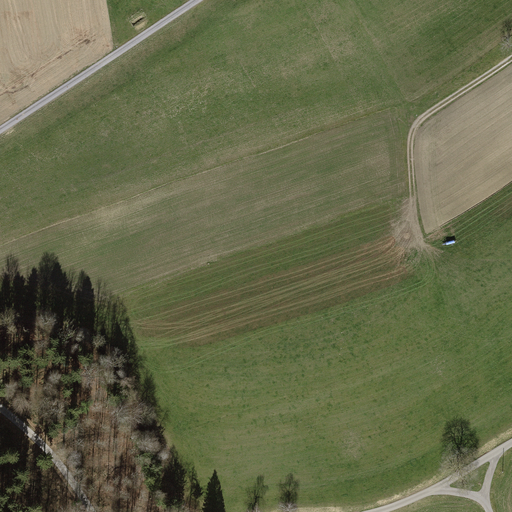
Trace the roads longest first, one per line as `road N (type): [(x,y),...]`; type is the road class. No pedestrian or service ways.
road 1 (track): [(0,130),(196,0)]
road 2 (track): [(372,511),(442,491),(511,447)]
road 3 (track): [(0,402),(45,439),(101,511)]
